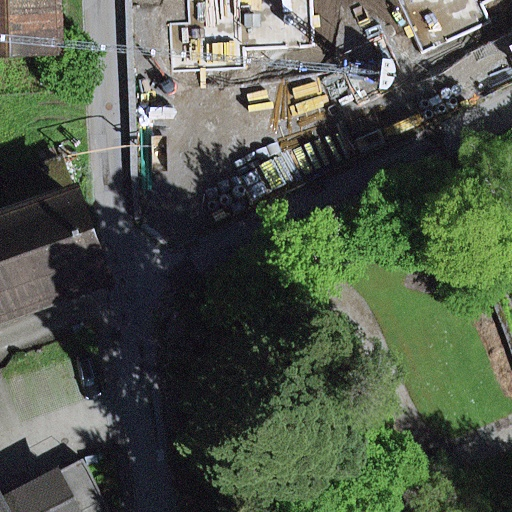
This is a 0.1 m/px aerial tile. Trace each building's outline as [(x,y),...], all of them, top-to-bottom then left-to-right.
[(0,0),(0,54),(60,53),(58,0),(0,0)] [(167,0),(171,74),(245,70),(244,51),(242,51),(239,0),(167,0)] [(311,0),(239,0),(242,51),(244,51),(314,47),(311,0)] [(397,0),(423,54),(490,23),(482,6),(480,7),(476,0),(397,0)] [(62,161),(4,182),(15,215),(73,195),(62,161)] [(0,220),(0,313),(102,275),(73,195),(15,215),(0,220)] [(1,503),(5,511),(6,511),(86,471),(81,461),(1,503)] [(109,511),(86,471),(6,511),(109,511)]
